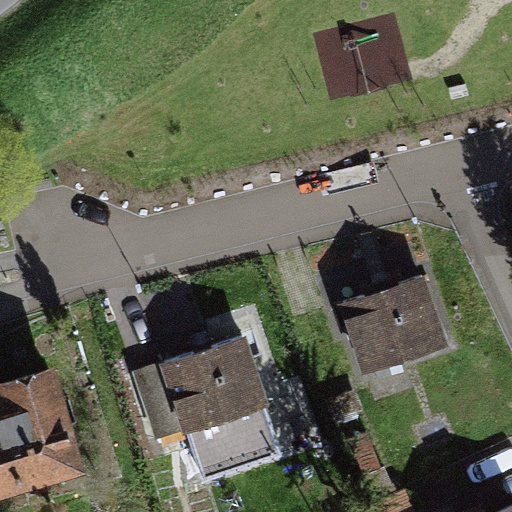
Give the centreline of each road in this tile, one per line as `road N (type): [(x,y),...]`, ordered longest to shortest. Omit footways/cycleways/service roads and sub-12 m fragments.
road 1 (residential): [(443,165),(0,280)]
road 2 (residential): [(511,313),(443,165)]
